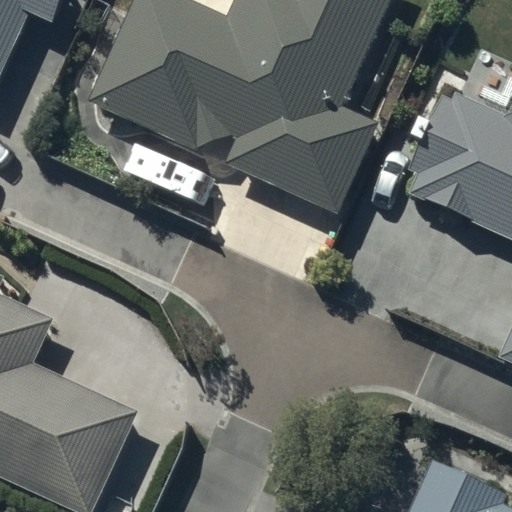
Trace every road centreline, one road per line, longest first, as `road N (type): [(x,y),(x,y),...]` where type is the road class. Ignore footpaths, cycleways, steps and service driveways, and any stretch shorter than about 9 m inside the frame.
road 1 (residential): [(41,197),(303,319)]
road 2 (residential): [(303,319),(511,416)]
road 3 (residential): [(303,319),(216,511)]
